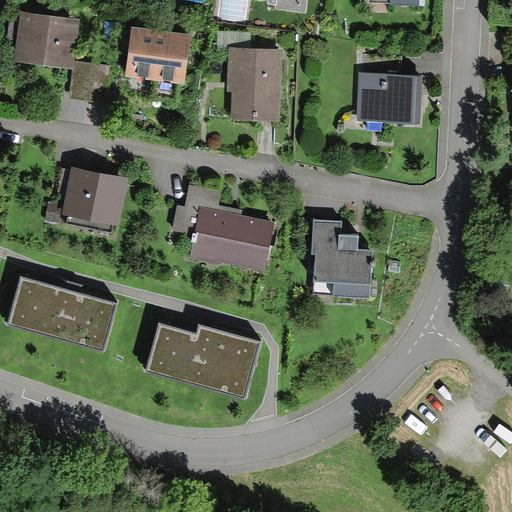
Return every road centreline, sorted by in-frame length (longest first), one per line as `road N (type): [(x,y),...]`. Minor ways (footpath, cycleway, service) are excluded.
road 1 (residential): [(458,209),(429,327),(380,387),(324,426),(266,447),(210,452),(141,446),(0,398)]
road 2 (residential): [(458,209),(0,121)]
road 3 (residential): [(466,0),(458,209)]
